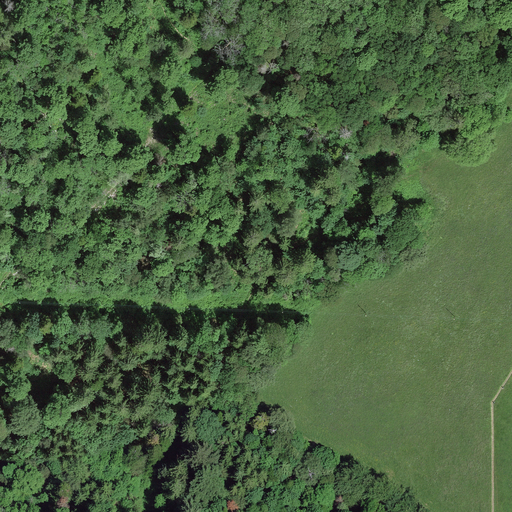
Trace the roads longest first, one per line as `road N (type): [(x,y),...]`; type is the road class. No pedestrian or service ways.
road 1 (track): [(193,511),(179,442),(270,268),(297,243),(423,169)]
road 2 (track): [(0,278),(79,217),(173,103),(214,73)]
